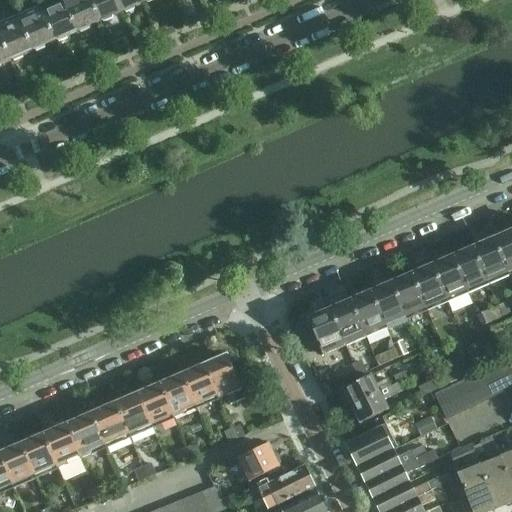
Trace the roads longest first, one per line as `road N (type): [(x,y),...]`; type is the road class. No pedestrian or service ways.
road 1 (secondary): [(370,0),(0,161)]
road 2 (secondary): [(248,294),(511,181)]
road 3 (secondary): [(0,401),(248,294)]
road 4 (residential): [(353,511),(248,294)]
